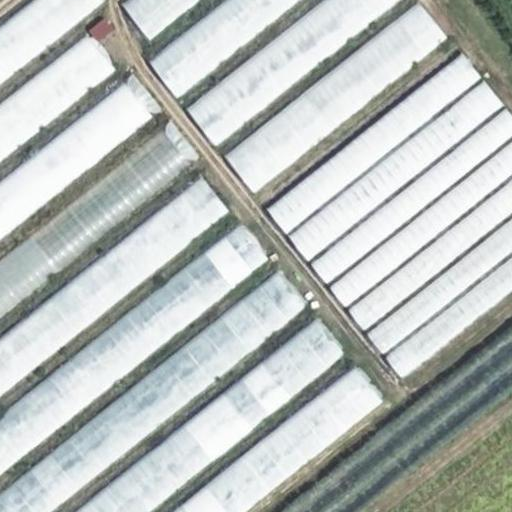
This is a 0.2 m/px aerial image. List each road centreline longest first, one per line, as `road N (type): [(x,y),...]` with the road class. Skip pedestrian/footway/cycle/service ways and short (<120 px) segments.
road 1 (track): [(114,0),(145,76),(408,396)]
road 2 (track): [(511,318),(262,511)]
road 3 (track): [(439,0),(511,102)]
